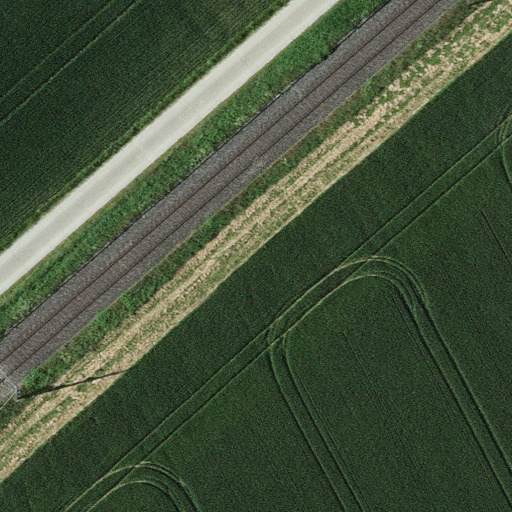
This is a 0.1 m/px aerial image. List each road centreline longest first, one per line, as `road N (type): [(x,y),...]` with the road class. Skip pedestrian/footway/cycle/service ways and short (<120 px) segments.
road 1 (track): [(511,45),(0,497)]
road 2 (track): [(323,0),(0,281)]
